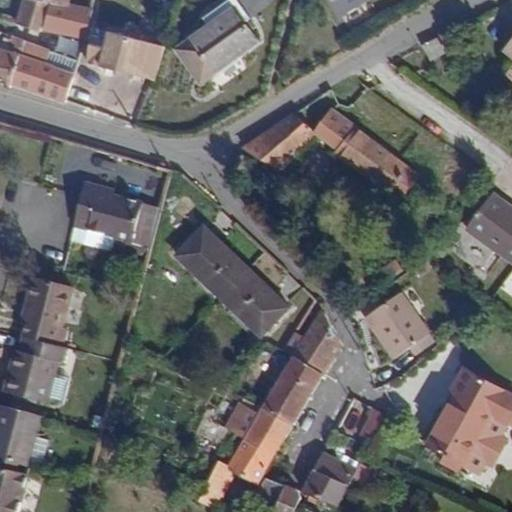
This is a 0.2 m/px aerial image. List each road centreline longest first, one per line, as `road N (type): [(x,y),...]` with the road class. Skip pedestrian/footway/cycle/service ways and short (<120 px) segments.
road 1 (residential): [(198,153),(229,198),(345,321),(348,372),(292,470)]
road 2 (residential): [(198,153),(466,0)]
road 3 (residential): [(0,103),(132,143),(198,153)]
road 4 (unknown): [(360,63),(511,181)]
